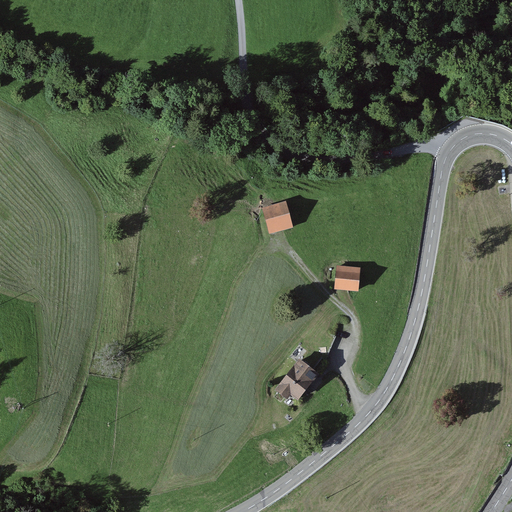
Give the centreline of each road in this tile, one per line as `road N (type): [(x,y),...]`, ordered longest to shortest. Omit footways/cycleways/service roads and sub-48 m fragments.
road 1 (secondary): [(454,145),(440,178),(408,342),(382,397),(319,458),(244,511)]
road 2 (unclassified): [(454,145),(338,162),(276,148),(247,98),(235,0)]
road 3 (track): [(369,413),(339,363),(350,322),(281,244)]
